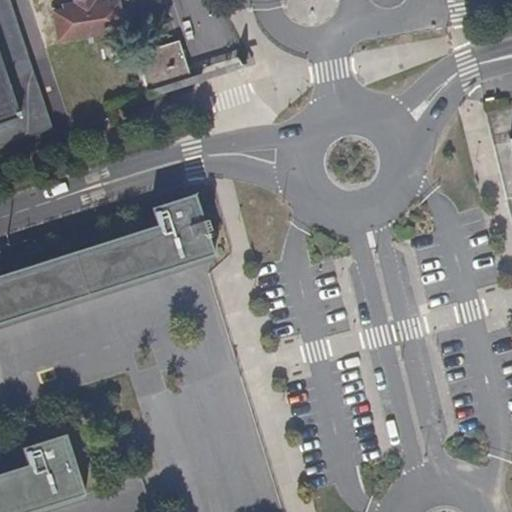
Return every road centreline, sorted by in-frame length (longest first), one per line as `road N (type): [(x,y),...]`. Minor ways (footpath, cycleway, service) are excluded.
road 1 (residential): [(297,166),(225,160),(150,172),(0,221)]
road 2 (residential): [(377,205),(444,487)]
road 3 (residential): [(350,214),(419,494)]
road 4 (residential): [(335,114),(326,44),(347,28),(421,17)]
road 5 (residential): [(394,139),(472,69),(511,60)]
